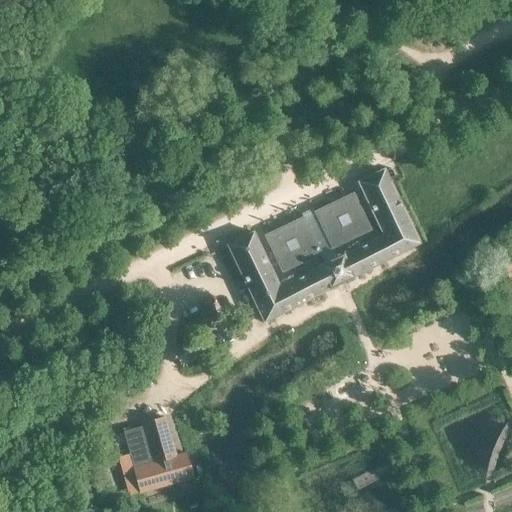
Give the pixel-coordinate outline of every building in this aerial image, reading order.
[(252,232),(226,245),(265,321),(420,242),(383,170),(357,182),(383,234),(280,287),(252,232)] [(354,194),(314,213),(332,250),(372,231),(354,194)] [(304,218),(264,237),(282,274),(322,255),(304,218)] [(499,271),(511,297),(511,266),(511,265),(499,271)] [(165,420),(142,426),(142,429),(124,434),(140,492),(192,477),(186,454),(175,457),(165,420)]
